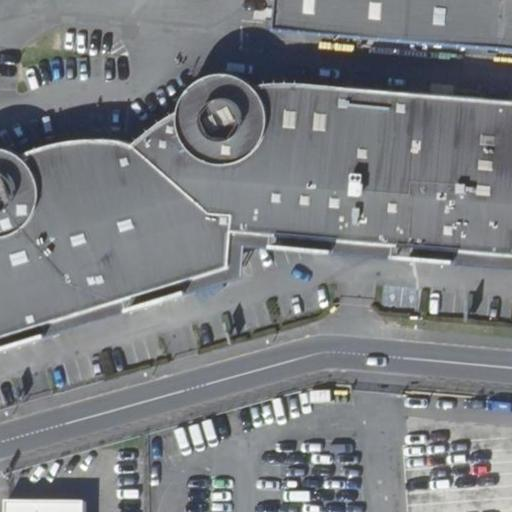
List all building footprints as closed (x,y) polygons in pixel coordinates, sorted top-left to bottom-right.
[(511,0),(280,0),(278,31),(511,52),(511,0)] [(235,72),(230,72),(221,73),(215,75),(210,77),(206,79),(204,81),(200,84),(197,87),(193,90),(191,94),(190,97),(188,100),(188,104),(187,108),(198,103),(208,99),(214,97),(214,96),(214,95),(214,94),(215,92),(216,91),(217,90),(218,90),(219,89),(221,88),(222,87),(223,88),(225,88),(226,88),(228,88),(229,89),(230,89),(231,90),(232,91),(242,88),(253,85),(262,84),(255,79),(249,75),(241,73),(235,72)] [(208,99),(198,103),(187,108),(178,114),(173,117),(166,122),(161,125),(155,130),(149,134),(146,137),(143,140),(141,141),(122,138),(98,137),(74,139),(50,144),(27,153),(5,163),(0,166),(0,338),(235,267),(238,231),(511,254),(511,99),(339,85),(308,82),(302,82),(293,82),(284,82),(271,83),(262,84),(253,85),(242,88),(232,91),(231,90),(230,89),(229,89),(228,88),(226,88),(225,88),(223,88),(222,87),(221,88),(219,89),(218,90),(217,90),(216,91),(215,92),(214,94),(214,95),(214,96),(214,97),(208,99)] [(5,146),(0,145),(0,166),(5,163),(27,153),(19,149),(12,147),(5,146)] [(511,511),(511,436),(408,441),(411,511),(511,511)] [(85,511),(86,507),(7,502),(6,511),(85,511)]
